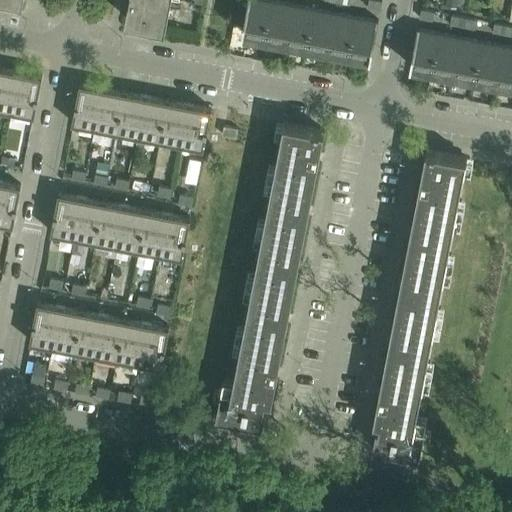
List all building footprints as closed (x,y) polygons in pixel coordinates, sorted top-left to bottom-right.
[(130,0),(127,18),(167,26),(171,0),(130,0)] [(249,0),(243,33),(245,34),(245,33),(265,37),(272,0),(271,0),(249,0)] [(294,4),(272,0),(265,37),(287,41),(294,4)] [(378,0),(369,0),(369,7),(381,10),(383,1),(378,0)] [(315,8),(294,4),(287,41),(308,45),(315,8)] [(336,12),(315,8),(308,45),(329,49),(336,12)] [(435,11),(422,9),(420,18),(433,20),(435,11)] [(357,17),(336,12),(329,49),(350,53),(357,17)] [(453,14),(451,23),(464,26),(465,17),(453,14)] [(377,20),(357,17),(350,53),(370,57),(370,58),(372,58),(379,20),(378,20),(377,20)] [(478,19),(465,17),(464,26),(476,28),(478,19)] [(506,34),(508,25),(495,23),(493,32),(506,34)] [(420,28),(418,28),(411,66),(413,66),(413,65),(433,69),(440,33),(420,29),(420,28)] [(462,37),(440,33),(433,69),(454,73),(462,37)] [(483,41),(462,37),(454,73),(476,77),(483,41)] [(504,45),(483,41),(476,77),(497,81),(504,45)] [(511,46),(504,45),(497,81),(511,84),(511,46)] [(20,72),(0,67),(0,107),(13,110),(20,72)] [(42,76),(20,72),(13,110),(35,115),(42,76)] [(103,88),(81,84),(74,122),(96,126),(103,88)] [(125,92),(103,88),(96,126),(117,131),(125,92)] [(139,135),(146,96),(125,92),(117,131),(139,135)] [(158,152),(160,139),(168,100),(146,96),(139,135),(136,147),(158,152)] [(182,143),(190,104),(168,100),(160,139),(182,143)] [(212,109),(190,104),(182,143),(204,147),(212,109)] [(325,130),(285,123),(275,176),(315,184),(325,130)] [(237,138),(239,128),(225,125),(223,135),(237,138)] [(427,150),(417,204),(457,211),(467,158),(427,150)] [(315,184),(275,176),(264,231),(304,238),(315,184)] [(21,185),(0,181),(0,221),(14,224),(21,185)] [(60,193),(53,232),(75,236),(82,197),(60,193)] [(104,201),(82,197),(75,236),(96,240),(104,201)] [(125,205),(104,201),(96,240),(118,244),(125,205)] [(417,204),(406,258),(446,266),(457,211),(417,204)] [(147,209),(125,205),(118,244),(139,248),(147,209)] [(169,214),(147,209),(139,248),(161,252),(169,214)] [(191,218),(169,214),(161,252),(183,257),(191,218)] [(304,238),(264,231),(254,285),(294,293),(304,238)] [(406,258),(396,312),(436,320),(446,266),(406,258)] [(51,278),(49,288),(62,291),(64,281),(51,278)] [(254,285),(243,339),(283,347),(294,293),(254,285)] [(39,302),(32,341),(54,345),(61,306),(39,302)] [(83,310),(61,306),(54,345),(75,349),(83,310)] [(104,315),(83,310),(75,349),(97,353),(104,315)] [(396,312),(385,366),(426,374),(436,320),(396,312)] [(126,319),(104,315),(97,353),(118,357),(126,319)] [(148,323),(126,319),(118,357),(140,362),(148,323)] [(169,327),(148,323),(140,362),(162,366),(169,327)] [(243,339),(233,392),(266,398),(266,399),(273,401),(283,347),(243,339)] [(375,420),(379,421),(382,422),(382,420),(415,427),(426,374),(385,366),(375,420)] [(223,390),(218,418),(263,427),(266,408),(264,408),(266,399),(266,398),(233,392),(223,390)] [(380,430),(378,429),(375,448),(420,457),(425,429),(415,427),(382,420),(382,422),(380,430)]
